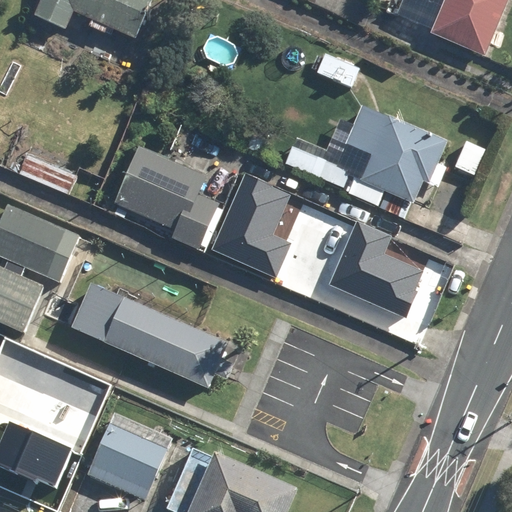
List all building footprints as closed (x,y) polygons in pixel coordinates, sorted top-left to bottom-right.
[(158,0),(44,0),(37,16),(69,31),(77,13),(140,41),(158,0)] [(511,0),(404,0),(398,16),(435,31),(433,36),(488,58),(511,0)] [(329,48),(317,71),(353,90),(365,67),(329,48)] [(452,144),(365,107),(349,145),(375,156),(363,183),(416,206),(426,182),(434,185),(452,144)] [(208,177),(139,146),(113,203),(174,231),(171,238),(204,253),(223,210),(217,207),(219,204),(199,195),(208,177)] [(20,174),(69,194),(77,176),(27,156),(20,174)] [(272,234),(290,194),(245,174),(212,249),(277,278),(293,243),(272,234)] [(24,267),(60,282),(80,234),(7,204),(0,220),(0,257),(7,260),(24,267)] [(384,254),(392,235),(357,221),(330,286),(407,318),(419,292),(415,290),(424,271),(384,254)] [(4,268),(21,275),(24,267),(7,260),(4,268)] [(4,268),(0,265),(0,322),(24,332),(44,284),(21,275),(4,268)] [(231,343),(97,283),(75,331),(210,390),(231,343)] [(117,387),(96,379),(87,403),(94,406),(108,411),(117,387)] [(0,486),(22,496),(30,477),(55,487),(71,449),(9,422),(0,443),(0,486)] [(168,449),(109,424),(87,475),(146,500),(168,449)] [(289,511),(299,489),(214,452),(187,511),(289,511)]
